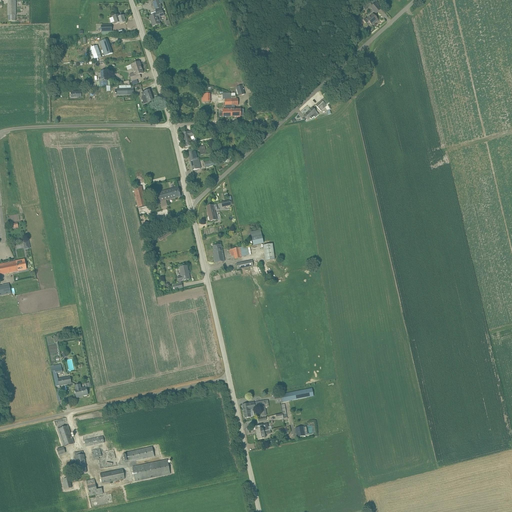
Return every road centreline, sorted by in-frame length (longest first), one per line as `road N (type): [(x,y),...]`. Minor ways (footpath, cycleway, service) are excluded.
road 1 (unclassified): [(0,429),(228,378)]
road 2 (unclassified): [(280,122),(414,0)]
road 3 (unclassified): [(228,378),(189,206)]
road 4 (unclassified): [(0,131),(169,124)]
road 5 (unclassified): [(259,511),(228,378)]
road 6 (unclassified): [(169,124),(130,0)]
road 7 (unclassified): [(189,206),(280,122)]
